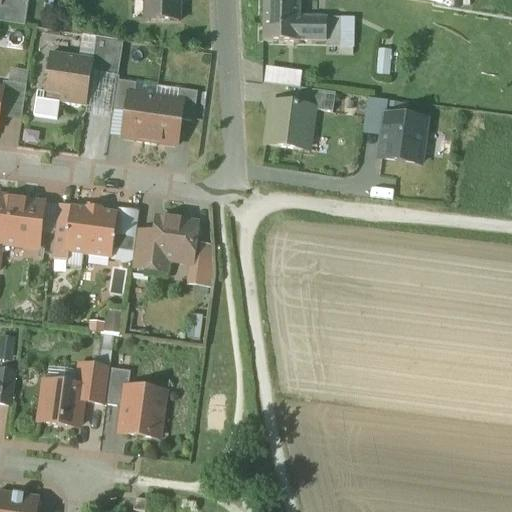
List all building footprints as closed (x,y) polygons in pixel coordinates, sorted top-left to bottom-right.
[(29,2),(14,0),(0,0),(0,1),(0,24),(25,29),(29,2)] [(179,0),(146,0),(146,24),(180,24),(179,0)] [(300,0),(264,0),(264,45),(300,45),(300,44),(326,45),(327,21),(300,20),(300,0)] [(341,21),(327,21),(326,45),(340,45),(341,21)] [(64,35),(36,31),(33,51),(61,54),(64,35)] [(124,44),(96,40),(92,63),(94,63),(92,75),(118,79),(124,44)] [(392,76),(391,51),(377,51),(377,76),(392,76)] [(92,63),(50,56),(45,95),(61,98),(60,106),(87,110),(92,75),(94,63),(92,63)] [(299,89),(300,72),(263,70),(262,87),(299,89)] [(137,86),(118,83),(114,113),(127,115),(129,97),(135,98),(137,86)] [(27,88),(9,85),(7,101),(25,103),(27,88)] [(198,95),(179,92),(178,104),(183,105),(181,122),(194,124),(198,95)] [(336,97),(300,92),(298,110),(313,112),(313,113),(333,116),(336,97)] [(135,98),(129,97),(127,115),(123,141),(150,145),(156,101),(135,98)] [(178,104),(156,101),(150,145),(177,149),(181,122),(183,105),(178,104)] [(388,103),(366,101),(362,136),(385,138),(387,111),(388,103)] [(298,110),(276,107),(274,120),(271,120),(267,149),(300,153),(303,138),(309,139),(313,113),(313,112),(298,110)] [(385,138),(382,163),(449,171),(456,121),(389,113),(385,138)] [(45,207),(10,203),(11,201),(0,199),(0,247),(2,248),(38,252),(45,207)] [(103,213),(87,211),(87,212),(72,210),(71,212),(66,256),(69,257),(112,262),(115,238),(118,216),(103,214),(103,213)] [(59,211),(52,263),(68,265),(69,257),(66,256),(71,212),(59,211)] [(140,215),(119,212),(118,216),(115,238),(136,241),(137,235),(140,215)] [(170,223),(161,222),(160,222),(158,222),(156,238),(153,261),(156,262),(192,267),(195,245),(200,242),(201,234),(197,229),(198,227),(180,225),(180,224),(179,224),(179,225),(171,224),(171,223),(170,223)] [(156,238),(137,235),(136,241),(133,265),(132,271),(154,274),(156,262),(153,261),(156,238)] [(136,241),(115,238),(112,262),(133,265),(136,241)] [(103,326),(92,325),(91,335),(103,336),(103,326)] [(110,373),(80,368),(77,390),(85,391),(83,405),(105,408),(110,373)] [(131,375),(110,372),(110,373),(105,408),(125,411),(128,391),(129,391),(131,375)] [(15,376),(0,373),(0,408),(10,409),(11,407),(13,408),(17,378),(15,378),(15,376)] [(77,390),(45,386),(40,425),(79,431),(83,405),(85,391),(77,390)] [(129,391),(128,391),(125,411),(121,437),(158,442),(164,396),(129,391)] [(24,498),(13,497),(0,494),(0,511),(38,511),(40,501),(24,498)]
